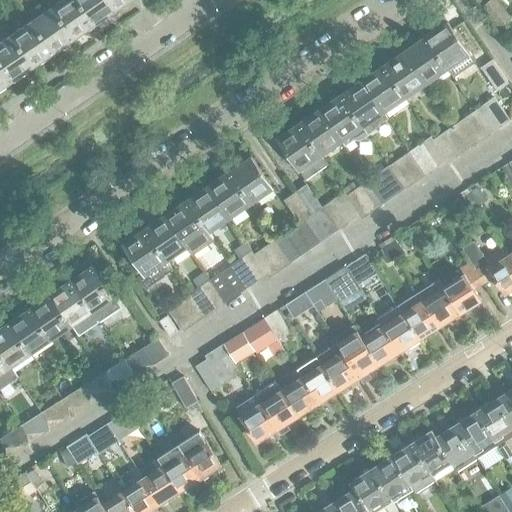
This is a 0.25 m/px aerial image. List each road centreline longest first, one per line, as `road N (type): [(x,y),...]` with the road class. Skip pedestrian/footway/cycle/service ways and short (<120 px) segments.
road 1 (residential): [(0,272),(393,0)]
road 2 (residential): [(184,361),(511,130)]
road 3 (residential): [(232,511),(511,333)]
road 4 (residential): [(0,141),(205,0)]
